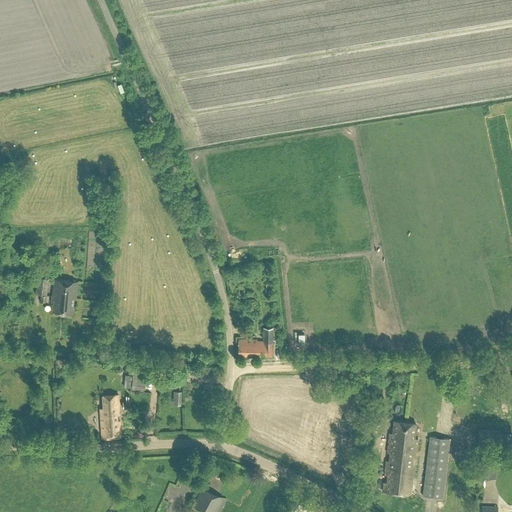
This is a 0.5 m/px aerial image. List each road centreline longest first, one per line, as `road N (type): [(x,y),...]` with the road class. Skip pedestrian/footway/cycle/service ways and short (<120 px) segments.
road 1 (unclassified): [(218,444),(230,369),(219,288),(102,0)]
road 2 (track): [(230,369),(511,357)]
road 3 (unclassified): [(218,444),(0,444)]
road 4 (unclassified): [(364,511),(218,444)]
